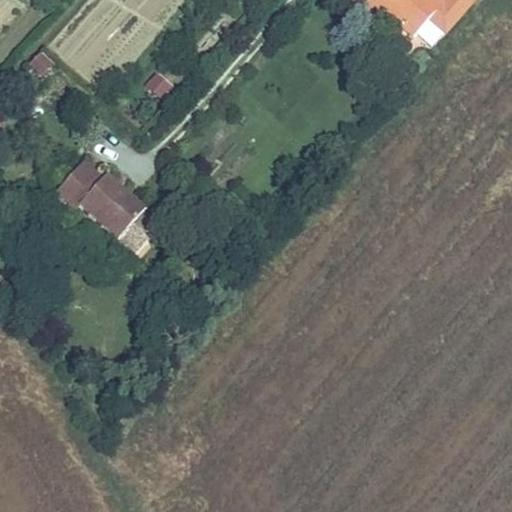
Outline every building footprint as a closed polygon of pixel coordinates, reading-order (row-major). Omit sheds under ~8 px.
[(362,0),(372,8),(402,35),(415,46),(430,29),(446,43),(470,16),(458,6),(448,17),(443,13),(429,0),(362,0)] [(454,0),(443,13),(448,17),(458,6),(470,16),(484,0),(454,0)] [(402,35),(372,8),(366,16),(396,42),(402,35)] [(143,87),(162,101),(173,85),(155,71),(143,87)] [(117,246),(146,214),(106,179),(103,182),(86,167),(56,200),(72,214),(78,211),(117,246)]
